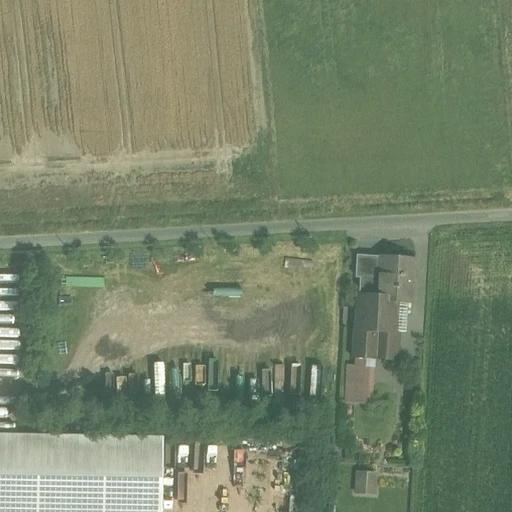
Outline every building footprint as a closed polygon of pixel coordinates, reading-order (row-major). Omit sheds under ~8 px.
[(380,257),(357,256),(356,278),(361,278),(378,279),(380,257)] [(414,260),(380,257),(378,279),(361,278),(357,332),(375,333),(375,332),(397,333),(399,309),(393,308),(393,303),(411,304),(414,260)] [(397,333),(375,332),(375,333),(374,360),(396,361),(398,333),(397,333)] [(161,511),(162,439),(0,436),(0,511),(161,511)] [(220,474),(220,508),(242,508),(242,487),(258,487),(258,454),(223,454),(223,474),(220,474)] [(356,471),(356,496),(379,496),(380,472),(356,471)]
